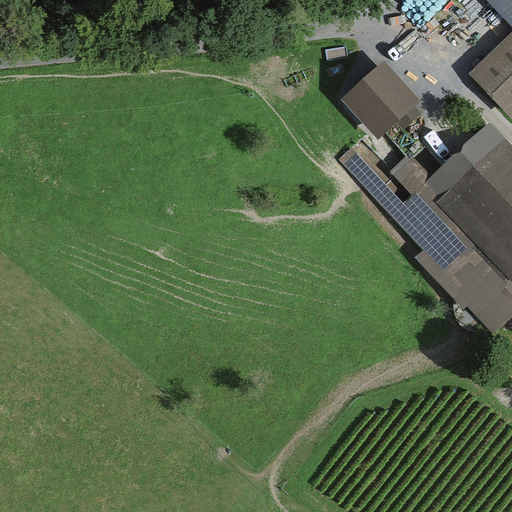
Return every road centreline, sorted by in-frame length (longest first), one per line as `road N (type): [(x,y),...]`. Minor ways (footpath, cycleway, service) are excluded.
road 1 (track): [(383,10),(351,27),(292,36),(0,60)]
road 2 (track): [(383,10),(511,138)]
